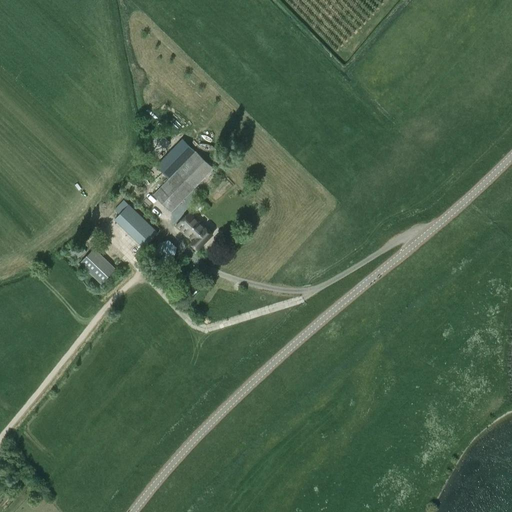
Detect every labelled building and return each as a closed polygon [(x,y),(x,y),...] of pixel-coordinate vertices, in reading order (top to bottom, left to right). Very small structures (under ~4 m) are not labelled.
[(172,212),(213,169),(196,152),(154,195),(172,212)] [(115,219),(144,247),(158,232),(129,205),(115,219)] [(198,250),(213,235),(190,213),(176,227),(192,242),(191,243),(198,250)] [(167,241),(155,242),(151,252),(158,261),(169,259),(174,249),(167,241)] [(82,259),(85,248),(75,245),(72,256),(82,259)] [(95,247),(80,262),(102,283),(117,268),(95,247)]
